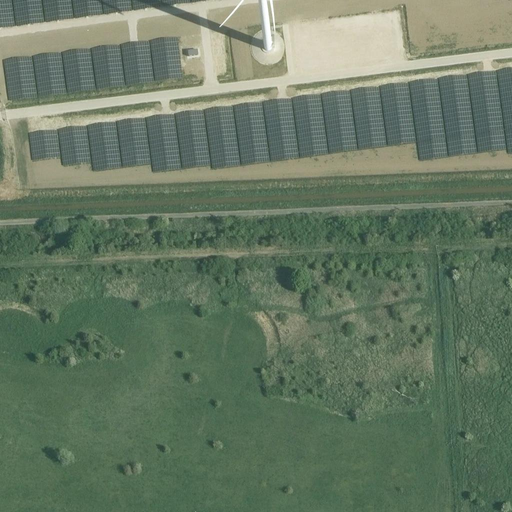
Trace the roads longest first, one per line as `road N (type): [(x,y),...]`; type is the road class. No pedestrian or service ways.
road 1 (track): [(511,53),(0,116)]
road 2 (unclassified): [(511,202),(0,222)]
